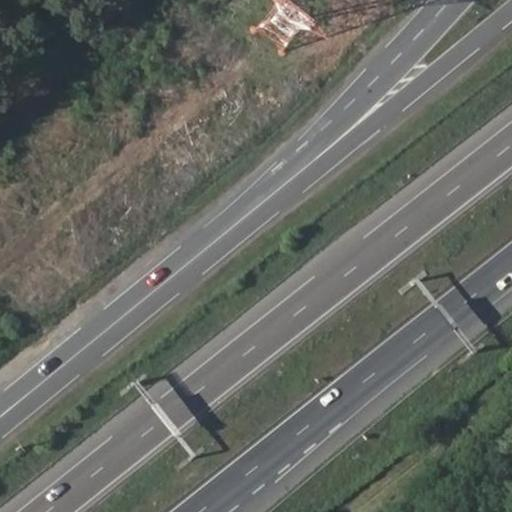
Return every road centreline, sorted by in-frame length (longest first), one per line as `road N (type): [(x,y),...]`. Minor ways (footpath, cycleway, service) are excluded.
road 1 (motorway): [(511,145),(49,511)]
road 2 (tertiary): [(244,218),(511,3)]
road 3 (secondary): [(244,218),(0,419)]
road 4 (motorway): [(455,8),(244,218)]
road 5 (motorway): [(317,417),(511,266)]
road 6 (motorway): [(200,511),(317,417)]
road 7 (motorway): [(212,511),(317,417)]
